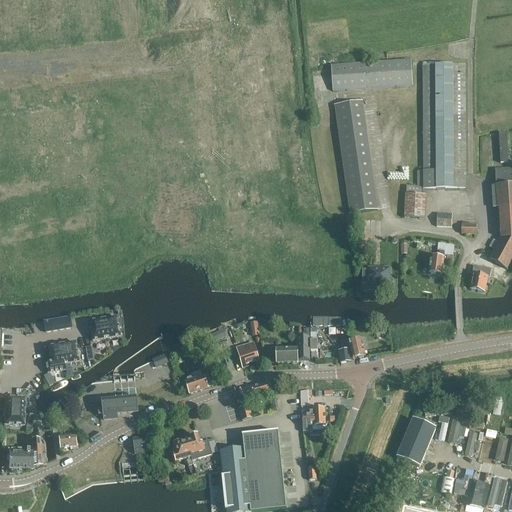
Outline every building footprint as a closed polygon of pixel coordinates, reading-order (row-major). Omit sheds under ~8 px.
[(309,56),(310,65),(322,64),(321,55),(309,56)] [(331,66),(333,92),(413,87),(411,61),(331,66)] [(422,66),(423,96),(423,190),(466,189),(466,66),(422,66)] [(335,106),(350,214),(380,209),(364,102),(335,106)] [(508,133),(500,133),(501,162),(509,162),(508,133)] [(511,186),(511,170),(496,172),(496,174),(494,174),(494,179),(496,179),(497,187),(511,186)] [(404,218),(425,219),(426,195),(405,194),(404,218)] [(489,259),(507,270),(511,260),(511,207),(499,208),(501,238),(498,243),(493,241),(490,247),(494,250),(489,259)] [(452,215),(437,214),(436,227),(452,228),(452,215)] [(476,226),(462,225),(461,234),(476,235),(476,226)] [(437,258),(431,257),(429,274),(442,276),(444,256),(453,257),(454,246),(438,244),(437,252),(440,252),(439,255),(438,255),(437,258)] [(490,278),(491,270),(474,267),(472,275),(473,275),(470,290),(485,293),(488,278),(490,278)] [(390,269),(368,269),(368,270),(362,270),(362,284),(368,284),(368,291),(377,291),(377,288),(390,288),(390,287),(391,287),(393,285),(393,280),(391,279),(390,279),(390,269)] [(51,321),(44,322),(44,324),(46,333),(52,332),(59,331),(65,330),(72,329),(70,318),(70,317),(64,318),(57,319),(51,321)] [(117,318),(104,320),(107,340),(121,337),(117,318)] [(342,320),(313,319),(313,328),(342,328),(342,320)] [(104,320),(90,322),(93,342),(107,340),(104,320)] [(307,337),(298,337),(298,347),(298,351),(298,352),(298,362),(310,362),(310,338),(307,337)] [(362,342),(349,344),(351,352),(353,360),(358,359),(360,360),(363,360),(364,358),(365,357),(365,354),(362,342)] [(79,363),(76,343),(62,345),(65,365),(79,363)] [(253,344),(237,349),(239,356),(225,360),(229,373),(259,364),(253,344)] [(65,365),(62,345),(48,348),(51,363),(46,364),(48,374),(66,371),(65,365)] [(89,360),(95,359),(93,346),(86,347),(89,360)] [(205,346),(198,349),(201,357),(208,354),(205,346)] [(276,351),(276,364),(298,364),(298,352),(298,351),(276,351)] [(350,353),(339,354),(339,355),(341,363),(341,364),(351,362),(351,360),(350,353)] [(152,360),(156,369),(168,364),(165,355),(152,360)] [(205,377),(185,384),(189,396),(209,389),(205,377)] [(241,391),(245,403),(273,394),(269,382),(241,391)] [(103,413),(104,421),(118,419),(118,416),(138,414),(137,397),(136,397),(136,399),(130,399),(130,398),(129,398),(129,399),(127,400),(123,400),(123,399),(123,400),(117,401),(117,399),(116,399),(116,401),(102,402),(103,413)] [(5,410),(5,412),(25,413),(25,399),(5,398),(5,410)] [(504,420),(509,404),(502,402),(497,419),(504,420)] [(493,404),(490,416),(490,417),(496,418),(499,405),(493,404)] [(479,412),(489,413),(490,406),(480,405),(479,412)] [(239,409),(242,418),(243,421),(252,418),(249,406),(239,409)] [(316,410),(312,410),(313,411),(310,412),(310,416),(302,416),(303,433),(312,433),(312,428),(325,427),(325,409),(321,410),(320,409),(317,409),(316,410)] [(5,412),(4,426),(24,427),(25,413),(5,412)] [(460,419),(454,417),(448,443),(457,445),(459,438),(465,439),(470,416),(461,414),(460,419)] [(436,429),(414,420),(397,458),(420,468),(436,429)] [(448,425),(443,424),(439,441),(444,442),(448,425)] [(51,488),(59,484),(53,426),(44,427),(50,480),(51,488)] [(491,460),(498,432),(487,430),(481,457),(491,460)] [(221,452),(227,511),(273,511),(287,511),(279,433),(242,437),(244,449),(221,452)] [(475,443),(477,435),(470,433),(465,456),(472,457),(474,451),(479,452),(481,444),(475,443)] [(191,440),(185,442),(193,466),(194,465),(193,462),(213,456),(208,441),(200,444),(198,436),(190,438),(191,440)] [(76,437),(60,439),(61,450),(77,448),(76,437)] [(147,439),(133,440),(133,441),(133,442),(134,447),(135,455),(145,454),(149,453),(147,439)] [(33,441),(32,441),(32,449),(31,449),(32,450),(32,456),(32,467),(43,466),(42,453),(41,454),(39,440),(33,441)] [(193,466),(185,442),(180,443),(177,443),(175,445),(174,445),(175,451),(173,452),(176,463),(188,459),(189,461),(187,462),(188,467),(189,467),(191,473),(196,472),(194,465),(193,466)] [(502,463),(506,446),(500,444),(496,462),(502,463)] [(9,455),(9,470),(32,470),(32,467),(32,456),(32,450),(31,449),(26,449),(26,455),(9,455)] [(464,482),(457,480),(455,489),(469,492),(472,478),(465,476),(464,482)] [(395,495),(411,499),(414,482),(400,477),(395,495)] [(441,494),(451,496),(454,480),(444,478),(441,494)] [(508,483),(494,479),(488,506),(495,508),(495,507),(502,508),(508,483)] [(474,483),(468,505),(484,509),(489,486),(474,483)]
